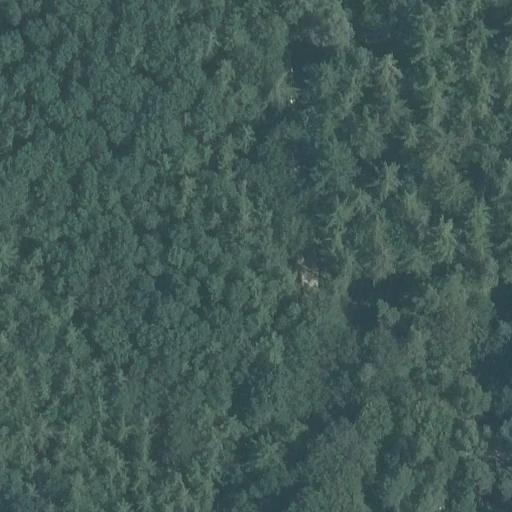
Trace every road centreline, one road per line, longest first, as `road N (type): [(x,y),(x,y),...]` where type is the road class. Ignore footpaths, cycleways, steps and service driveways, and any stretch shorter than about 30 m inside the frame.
road 1 (track): [(300,40),(342,242),(309,511)]
road 2 (track): [(0,118),(143,64),(300,40)]
road 3 (track): [(300,40),(399,48),(511,3)]
road 4 (track): [(511,446),(294,415)]
